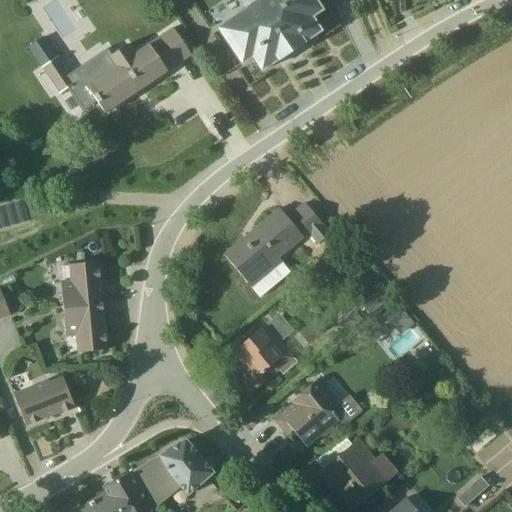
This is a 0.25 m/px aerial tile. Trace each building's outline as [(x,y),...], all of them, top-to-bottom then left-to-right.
[(233,0),(223,0),(208,8),(214,19),(237,7),(233,0)] [(320,11),(312,0),(256,0),(215,28),(239,66),(250,59),(259,72),(319,32),(310,19),(320,11)] [(114,69),(85,87),(104,114),(164,73),(164,72),(178,63),(161,38),(147,46),(146,46),(132,55),(126,46),(107,59),(114,69)] [(43,96),(53,89),(58,94),(74,83),(50,49),(38,57),(44,66),(40,68),(40,69),(30,76),(43,96)] [(290,213),(316,245),(329,234),(302,203),(290,213)] [(302,239),(277,210),(222,256),(250,290),(281,263),(278,259),(302,239)] [(98,270),(97,263),(67,266),(68,281),(59,283),(62,310),(77,309),(77,304),(101,303),(99,281),(101,279),(100,271),(98,270)] [(0,319),(8,316),(0,294),(0,319)] [(382,314),(398,332),(411,320),(395,302),(382,314)] [(77,309),(62,310),(64,337),(74,337),(76,353),(105,350),(105,345),(107,343),(106,335),(104,333),(101,303),(77,304),(77,309)] [(279,343),(291,332),(277,315),(276,316),(228,355),(244,374),(238,379),(250,393),(264,382),(267,386),(277,378),(274,374),(277,372),(281,377),(296,364),(279,343)] [(12,395),(24,427),(73,409),(61,378),(12,395)] [(291,405),(271,420),(284,436),(291,431),(305,448),(317,438),(322,439),(330,432),(330,427),(336,422),(341,427),(359,412),(347,397),(334,408),(334,401),(317,379),(289,402),(291,405)] [(346,511),(347,511),(396,473),(380,454),(373,459),(358,440),(350,447),(342,437),(313,462),(321,471),(316,475),(346,511)] [(179,443),(102,488),(105,494),(73,511),(153,511),(152,509),(155,508),(159,506),(163,503),(166,501),(170,497),(172,494),(175,491),(176,488),(184,497),(211,474),(186,445),(179,443)] [(486,487),(478,478),(454,499),(463,508),(486,487)] [(414,511),(403,499),(388,511),(414,511)]
